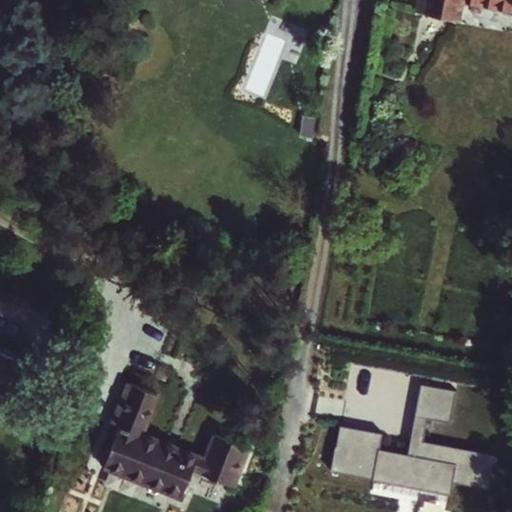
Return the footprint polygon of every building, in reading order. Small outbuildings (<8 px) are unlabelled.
[(511,0),(421,0),(420,8),(461,16),(463,2),(511,10),(511,0)] [(0,403),(18,360),(0,352),(0,403)] [(421,385),(415,417),(451,423),(456,391),(421,385)] [(100,463),(178,496),(191,465),(233,481),(248,445),(212,430),(202,452),(153,434),(164,406),(129,392),(116,423),(123,427),(116,444),(109,441),(100,463)] [(382,433),(340,425),(336,446),(335,446),(330,470),(373,478),(372,479),(451,494),(453,481),(488,488),(495,455),(411,439),(408,454),(379,448),(382,433)]
